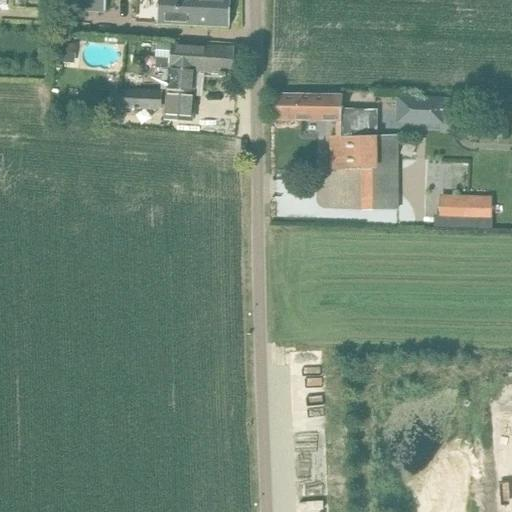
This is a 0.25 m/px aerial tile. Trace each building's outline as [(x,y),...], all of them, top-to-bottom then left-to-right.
[(66,0),(66,12),(105,14),(105,0),(66,0)] [(230,0),(160,0),(159,24),(209,26),(209,19),(230,20),(230,0)] [(148,62),(150,43),(124,40),(122,59),(148,62)] [(167,79),(175,79),(174,95),(194,96),(196,71),(220,73),(220,76),(226,77),(226,73),(233,74),(235,48),(215,46),(170,42),(167,79)] [(57,44),(56,57),(77,59),(78,45),(57,44)] [(152,109),(153,93),(117,90),(115,107),(152,109)] [(340,97),(296,95),(276,95),(276,120),(296,120),(339,122),(340,97)] [(396,96),(396,124),(444,125),(444,97),(396,96)] [(331,168),(374,168),(374,138),(330,138),(331,168)] [(468,196),(466,229),(492,230),(493,197),(468,196)]
